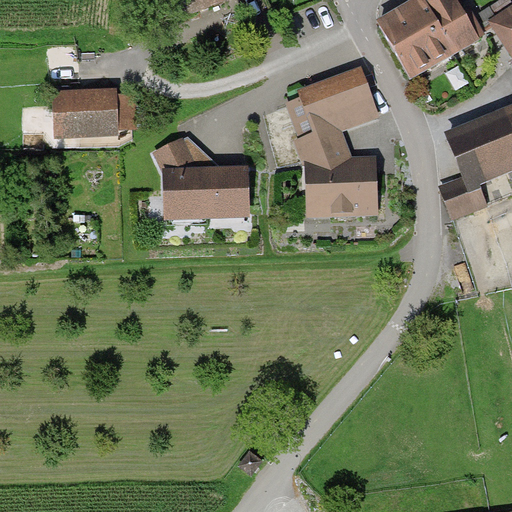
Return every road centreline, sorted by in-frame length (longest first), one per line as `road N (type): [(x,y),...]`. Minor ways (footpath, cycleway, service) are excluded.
road 1 (residential): [(302,449),(397,332),(428,259),(422,154),(347,0)]
road 2 (track): [(0,275),(428,259)]
